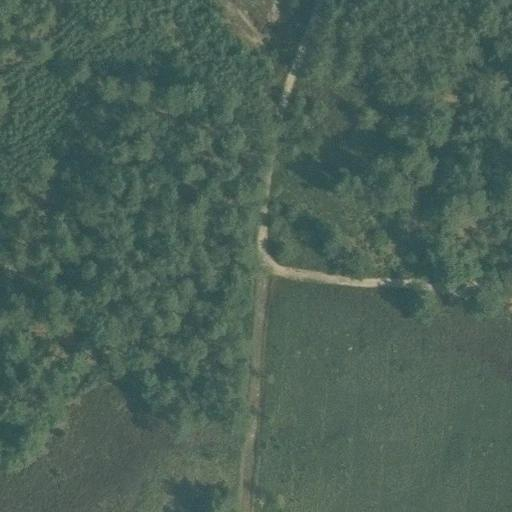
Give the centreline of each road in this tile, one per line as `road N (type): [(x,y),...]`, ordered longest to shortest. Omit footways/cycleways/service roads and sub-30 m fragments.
road 1 (track): [(319,0),(271,135),(258,197),(258,261)]
road 2 (track): [(258,261),(342,286),(511,298)]
road 3 (track): [(238,511),(258,261)]
